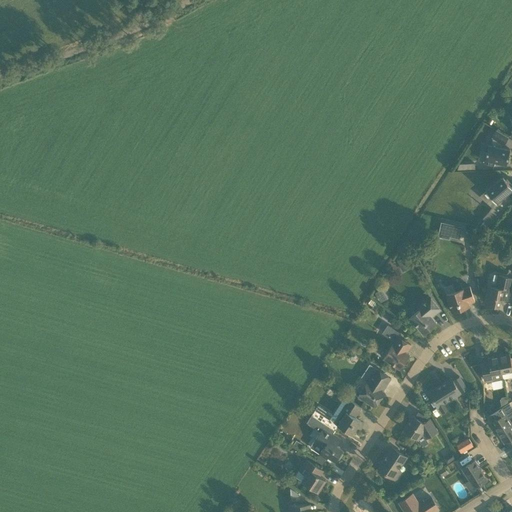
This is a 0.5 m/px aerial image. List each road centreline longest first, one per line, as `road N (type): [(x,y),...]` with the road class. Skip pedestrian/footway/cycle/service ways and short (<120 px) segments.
road 1 (residential): [(334,511),(332,499),(437,338),(472,320),(511,320)]
road 2 (unclassified): [(0,79),(189,0)]
